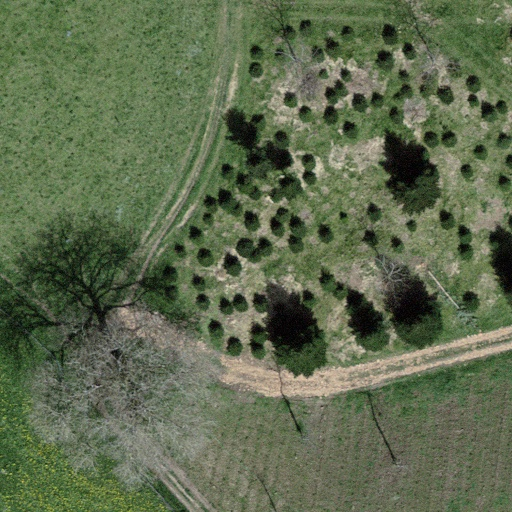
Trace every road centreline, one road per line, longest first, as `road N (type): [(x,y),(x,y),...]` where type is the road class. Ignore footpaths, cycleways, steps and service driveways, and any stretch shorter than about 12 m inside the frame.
road 1 (track): [(204,511),(109,407),(102,363),(119,301),(211,132),(225,82),(231,0)]
road 2 (track): [(119,301),(177,347),(234,374),(282,383),(326,382),(511,339)]
